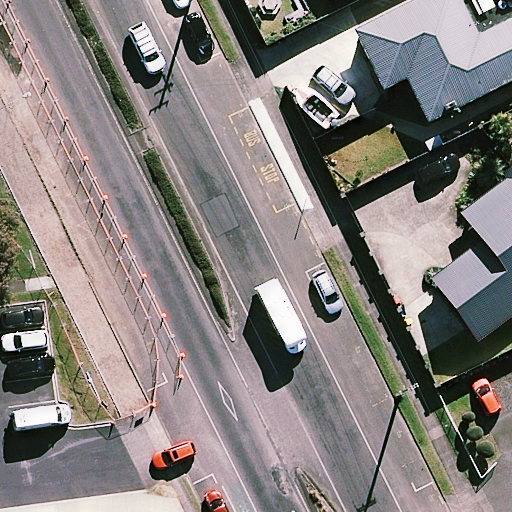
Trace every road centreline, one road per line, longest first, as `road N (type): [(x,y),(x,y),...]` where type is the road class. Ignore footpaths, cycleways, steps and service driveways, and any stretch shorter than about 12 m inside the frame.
road 1 (secondary): [(286,511),(31,0)]
road 2 (secondary): [(123,0),(375,511)]
